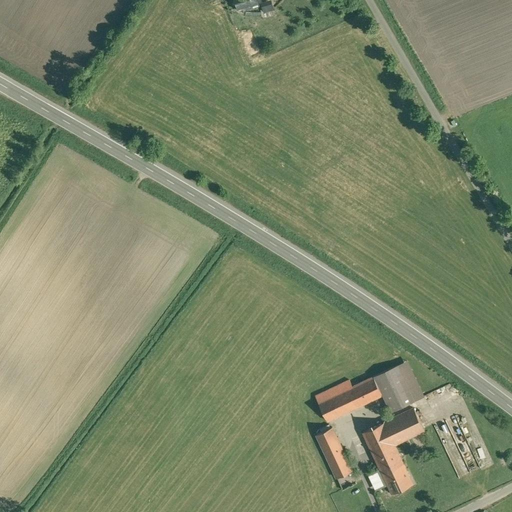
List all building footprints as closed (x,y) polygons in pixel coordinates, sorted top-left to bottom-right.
[(257,0),(234,0),(237,10),(259,3),(257,0)] [(398,365),(374,376),(383,395),(391,411),(414,400),(398,365)] [(353,386),(333,395),(342,414),(383,395),(374,376),(353,386)] [(350,379),(316,396),(319,402),(333,395),(353,386),(350,379)] [(333,395),(319,402),(328,421),(342,414),(333,395)] [(414,408),(384,422),(395,444),(425,430),(414,408)] [(395,444),(384,422),(363,432),(386,481),(407,470),(395,444)] [(332,427),(317,434),(337,478),(353,470),(332,427)] [(407,470),(386,481),(392,493),(413,483),(407,470)]
